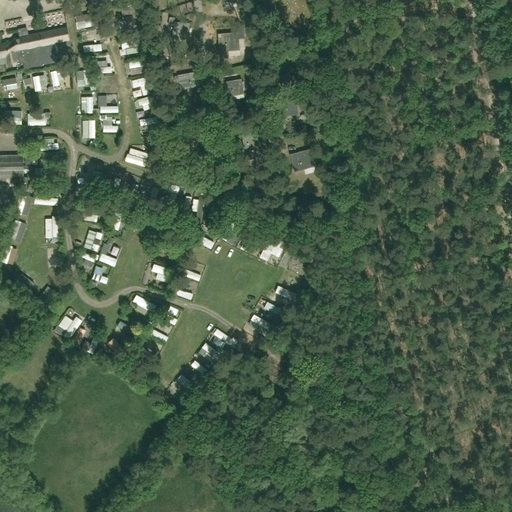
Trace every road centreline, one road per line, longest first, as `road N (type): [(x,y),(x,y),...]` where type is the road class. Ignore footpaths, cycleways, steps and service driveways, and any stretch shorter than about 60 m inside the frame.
road 1 (track): [(471,0),(511,228)]
road 2 (track): [(376,511),(317,476),(308,385),(264,349)]
